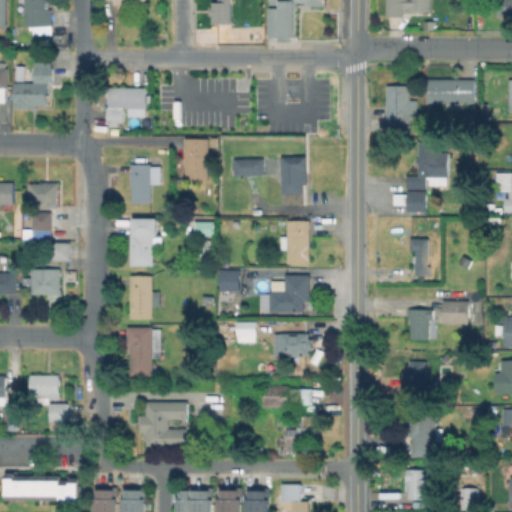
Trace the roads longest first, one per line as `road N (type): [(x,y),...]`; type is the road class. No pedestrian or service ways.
road 1 (residential): [(101,465),(96,182),(84,145),(82,0)]
road 2 (tertiary): [(356,376),(356,51)]
road 3 (residential): [(83,56),(336,59),(369,48)]
road 4 (tertiary): [(356,511),(356,376)]
